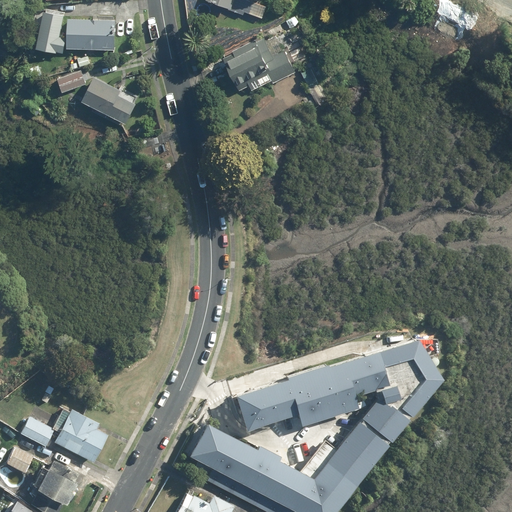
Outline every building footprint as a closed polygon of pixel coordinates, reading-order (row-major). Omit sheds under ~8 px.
[(209,0),(262,18),(267,6),(250,0),(209,0)] [(511,8),(511,0),(500,0),(499,3),(511,8)] [(61,36),(65,13),(44,10),(37,48),(65,53),(68,37),(61,36)] [(116,19),(69,17),(68,48),(115,50),(116,19)] [(278,31),(224,53),(241,95),(295,72),(278,31)] [(321,83),(312,65),(301,71),(311,88),(321,83)] [(83,70),(59,77),(63,92),(87,84),(83,70)] [(95,76),(84,101),(94,106),(92,111),(126,126),(139,95),(95,76)] [(376,391),(378,388),(390,386),(386,368),(414,359),(427,380),(402,408),(414,418),(444,380),(420,340),(237,397),(245,423),(248,432),(263,427),(299,415),(303,427),(359,409),(357,397),(376,391)] [(402,400),(398,386),(382,391),(386,404),(402,400)] [(378,400),(363,418),(392,443),(408,425),(378,400)] [(62,407),(52,427),(59,431),(53,441),(93,462),(108,434),(94,427),(97,422),(71,408),(69,411),(62,407)] [(53,429),(29,416),(20,432),(44,445),(53,429)] [(268,511),(330,511),(390,446),(359,422),(313,477),(206,423),(189,455),(198,461),(195,467),(210,475),(207,481),(268,511)] [(33,455),(14,446),(5,462),(24,472),(33,455)] [(45,467),(32,492),(34,494),(29,504),(44,511),(57,511),(63,502),(65,504),(77,482),(74,480),(78,473),(53,459),(48,468),(45,467)] [(231,511),(235,506),(210,493),(205,502),(187,492),(175,511),(231,511)] [(35,511),(16,499),(7,511),(35,511)]
